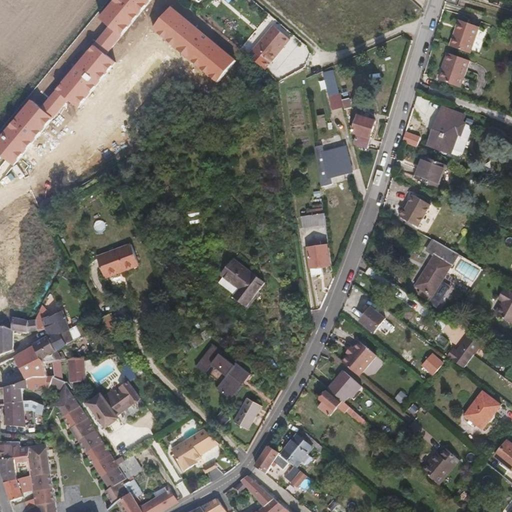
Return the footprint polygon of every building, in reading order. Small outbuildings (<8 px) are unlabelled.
[(94,46),(108,56),(155,0),(115,0),(100,21),(109,29),(94,46)] [(237,61),(173,7),(154,30),(219,83),(237,61)] [(471,54),(480,27),(463,21),(459,33),(455,32),(450,47),(471,54)] [(273,65),(291,42),(275,29),(256,51),(273,65)] [(59,90),(70,102),(79,108),(118,63),(108,56),(94,46),(59,90)] [(461,89),(471,62),(448,54),(445,63),(446,64),(440,81),(461,89)] [(339,94),(333,72),(325,74),(334,110),(345,108),(341,93),(339,94)] [(70,102),(59,90),(44,109),(55,119),(70,102)] [(44,109),(34,101),(0,140),(0,153),(15,165),(55,119),(44,109)] [(458,161),(471,126),(466,125),(463,123),(465,117),(442,108),(428,146),(439,150),(438,153),(458,161)] [(368,149),(377,122),(358,116),(353,133),(358,135),(355,145),(368,149)] [(353,171),(346,148),(326,154),(323,146),(316,147),(322,187),(334,185),(332,177),(353,171)] [(447,191),(456,169),(447,166),(424,157),(416,179),(447,191)] [(408,203),(404,208),(400,217),(419,228),(432,205),(415,195),(409,204),(408,203)] [(327,226),(325,214),(302,217),(304,229),(327,226)] [(433,298),(460,255),(433,240),(425,251),(433,257),(414,287),(433,298)] [(331,266),(328,246),(322,247),(321,241),(314,241),(315,247),(309,248),(311,268),(331,266)] [(140,266),(132,245),(98,258),(106,278),(140,266)] [(266,283),(235,259),(222,276),(240,290),(234,297),(248,308),(266,283)] [(496,314),(511,323),(511,291),(510,290),(509,291),(504,288),(500,296),(504,299),(496,314)] [(375,333),(386,320),(372,308),(361,322),(375,333)] [(62,335),(71,330),(64,311),(51,317),(54,326),(46,330),(49,337),(57,351),(58,352),(67,346),(67,345),(62,335)] [(122,332),(112,314),(102,319),(105,324),(113,337),(122,332)] [(54,326),(51,317),(50,316),(42,319),(46,330),(54,326)] [(29,332),(29,321),(13,319),(12,329),(15,331),(29,332)] [(38,331),(36,320),(29,321),(29,332),(38,331)] [(0,355),(14,350),(15,331),(12,329),(2,326),(0,326),(0,355)] [(75,340),(71,330),(62,335),(67,345),(75,340)] [(445,348),(451,339),(443,333),(437,342),(445,348)] [(467,334),(449,357),(464,368),(481,345),(467,334)] [(57,351),(49,337),(34,346),(36,348),(43,360),(57,351)] [(360,377),(378,356),(361,342),(343,362),(360,377)] [(240,383),(248,373),(237,364),(236,367),(221,355),(223,352),(214,345),(197,367),(206,374),(213,365),(228,377),(218,388),(231,398),(242,384),(240,383)] [(48,377),(45,362),(43,360),(36,348),(34,346),(16,357),(27,381),(33,378),(48,377)] [(87,382),(85,358),(69,360),(71,382),(87,382)] [(432,375),(441,366),(432,358),(423,367),(432,375)] [(6,371),(6,366),(9,364),(8,360),(0,363),(0,374),(3,374),(6,371)] [(56,361),(54,374),(61,374),(63,361),(56,361)] [(353,398),(362,387),(344,372),(329,389),(330,390),(344,403),(350,396),(353,398)] [(25,401),(24,389),(49,388),(49,387),(63,392),(67,383),(53,376),(48,377),(33,378),(27,381),(10,386),(5,388),(6,403),(25,402),(25,401)] [(120,465),(67,383),(63,392),(56,406),(62,409),(66,416),(64,417),(111,489),(106,492),(115,507),(119,504),(132,494),(126,484),(130,482),(129,479),(120,465)] [(120,420),(118,418),(133,406),(141,400),(129,384),(122,389),(120,387),(114,393),(112,391),(104,398),(101,395),(90,403),(108,428),(120,420)] [(368,423),(344,403),(330,390),(323,398),(321,400),(325,402),(321,408),(331,416),(338,407),(345,413),(346,412),(364,427),(368,423)] [(483,430),(502,406),(484,392),(466,416),(483,430)] [(249,429),(263,406),(249,398),(235,422),(249,429)] [(27,419),(25,402),(6,403),(7,425),(28,427),(27,419)] [(33,415),(33,403),(25,402),(27,419),(32,419),(32,415),(33,415)] [(51,418),(55,409),(42,405),(39,415),(51,418)] [(201,456),(221,444),(206,429),(173,450),(186,471),(199,463),(197,461),(203,458),(201,456)] [(298,468),(313,448),(321,454),(325,450),(302,430),(282,455),(295,466),(298,468)] [(30,454),(30,447),(21,448),(21,442),(5,441),(0,442),(1,459),(29,456),(30,454)] [(511,469),(511,444),(508,442),(496,457),(511,469)] [(55,511),(58,511),(55,491),(54,485),(47,444),(30,447),(30,454),(29,456),(30,456),(29,458),(31,476),(33,485),(34,500),(35,507),(34,507),(24,511),(55,511)] [(267,474),(280,454),(269,446),(257,467),(267,474)] [(440,485),(460,461),(445,448),(441,454),(439,456),(437,454),(424,470),(423,470),(440,485)] [(31,476),(29,458),(30,456),(29,456),(1,459),(3,475),(6,483),(31,476)] [(143,470),(135,456),(120,465),(129,479),(143,470)] [(297,478),(302,472),(298,468),(295,466),(289,474),(293,478),(297,478)] [(31,491),(29,487),(33,485),(31,476),(6,483),(12,501),(24,496),(23,494),(31,491)] [(290,511),(249,476),(242,481),(264,507),(267,511),(290,511)] [(286,489),(272,478),(265,487),(281,500),(283,497),(281,495),(286,489)] [(144,494),(135,479),(130,482),(126,484),(132,494),(138,503),(141,501),(138,497),(144,494)] [(162,511),(180,502),(172,490),(169,485),(156,493),(159,497),(141,508),(143,511),(162,511)] [(143,511),(141,508),(138,503),(132,494),(119,504),(120,506),(124,511),(143,511)] [(227,511),(218,499),(202,507),(205,511),(227,511)] [(31,502),(30,501),(14,506),(15,511),(24,511),(34,507),(31,502)]
